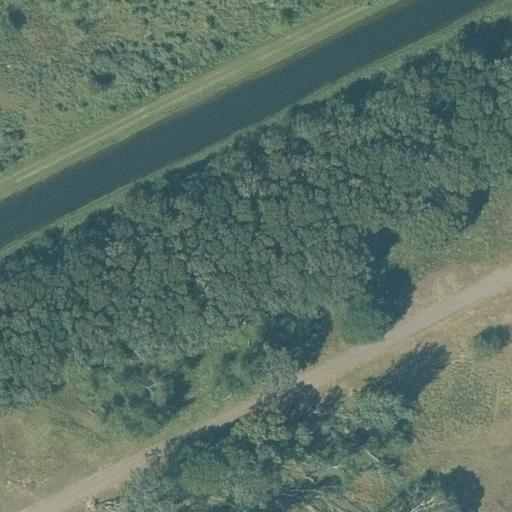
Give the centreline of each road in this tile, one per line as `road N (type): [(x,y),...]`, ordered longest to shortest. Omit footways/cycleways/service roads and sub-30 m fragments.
road 1 (track): [(511,272),(42,511)]
road 2 (track): [(0,188),(375,0)]
